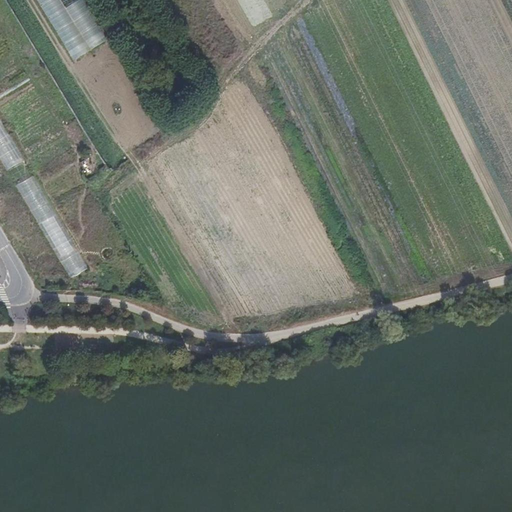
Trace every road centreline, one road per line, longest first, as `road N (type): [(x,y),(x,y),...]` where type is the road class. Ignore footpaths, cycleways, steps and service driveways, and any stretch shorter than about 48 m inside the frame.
road 1 (track): [(307,0),(221,86),(197,124),(149,150),(138,181),(234,338)]
road 2 (track): [(31,0),(140,174)]
